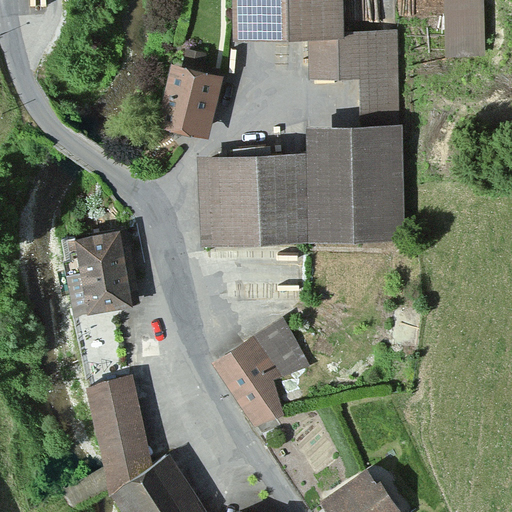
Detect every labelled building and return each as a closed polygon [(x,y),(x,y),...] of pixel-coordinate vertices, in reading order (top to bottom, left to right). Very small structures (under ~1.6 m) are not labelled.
[(242,0),(244,36),(310,33),(312,79),(355,77),(357,117),(307,120),(308,145),(199,151),(203,247),(413,237),(403,25),(358,27),(356,0),(242,0)] [(486,46),(485,0),(441,0),(442,48),(486,46)] [(216,69),(173,59),(159,118),(203,128),(216,69)] [(126,222),(77,230),(82,265),(69,267),(76,307),(138,297),(126,222)] [(419,311),(397,308),(392,346),(414,349),(419,311)] [(309,364),(282,314),(218,358),(256,420),(279,410),(272,377),(309,364)] [(133,371),(88,379),(106,464),(148,444),(133,371)] [(204,506),(169,450),(115,484),(131,511),(193,511),(199,509),(204,506)] [(401,511),(368,463),(323,493),(336,511),(401,511)] [(262,511),(236,503),(232,511),(262,511)]
